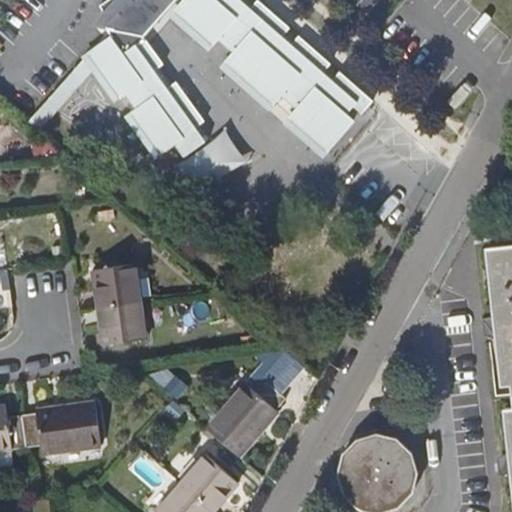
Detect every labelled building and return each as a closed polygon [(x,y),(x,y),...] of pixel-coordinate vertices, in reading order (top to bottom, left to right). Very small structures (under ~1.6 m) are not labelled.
[(131,0),(128,4),(125,0),(107,0),(100,6),(112,22),(107,26),(109,31),(89,54),(97,65),(120,96),(124,92),(138,110),(132,114),(161,152),(174,143),(185,157),(210,139),(200,125),(205,121),(177,82),(171,86),(158,68),(164,64),(143,35),(173,0),(184,0),(185,1),(176,11),(212,44),(217,39),(234,54),(226,63),(273,104),(281,94),(298,109),(290,118),(327,151),(353,120),(346,115),(353,107),(362,114),(373,101),(340,72),(336,77),(326,69),(331,64),(299,36),(295,41),(286,33),(290,28),(258,0),(131,0)] [(97,65),(89,54),(26,125),(36,133),(97,65)] [(511,511),(511,244),(483,248),(490,318),(477,319),(479,335),(492,333),(497,383),(507,382),(510,407),(500,408),(505,459),(492,460),(494,476),(508,475),(511,511)] [(93,269),(99,307),(142,301),(136,263),(93,269)] [(147,339),(142,301),(99,307),(104,345),(147,339)] [(283,346),(260,374),(283,393),(306,365),(283,346)] [(206,428),(240,457),(287,398),(262,378),(252,388),(245,383),(206,428)] [(36,413),(22,415),(26,447),(41,445),(42,454),(82,448),(101,445),(95,403),(36,410),(36,413)] [(26,447),(22,415),(8,417),(6,406),(0,406),(0,465),(8,465),(12,459),(11,449),(26,447)] [(350,441),(336,454),(331,474),(338,494),(349,507),(358,511),(361,511),(377,511),(394,508),(408,493),(411,473),(406,453),(392,439),(370,435),(350,441)] [(205,454),(181,483),(213,511),(239,483),(205,454)] [(155,511),(212,511),(213,511),(181,483),(155,511)]
